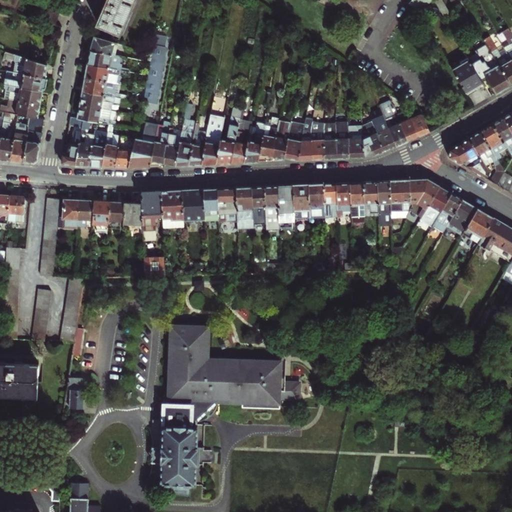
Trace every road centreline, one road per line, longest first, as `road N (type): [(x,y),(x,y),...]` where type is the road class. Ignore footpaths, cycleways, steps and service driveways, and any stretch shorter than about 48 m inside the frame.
road 1 (residential): [(48,175),(127,181),(354,169),(416,151)]
road 2 (residential): [(48,175),(69,40),(86,0)]
